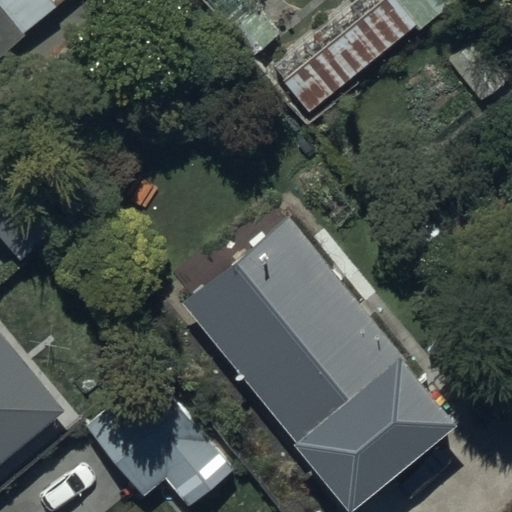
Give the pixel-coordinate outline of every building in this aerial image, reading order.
[(1,0),(0,0),(0,42),(22,24),(1,0)] [(331,79),(336,75),(410,13),(416,19),(438,0),(368,0),(308,51),(331,79)] [(0,162),(0,226),(18,249),(50,222),(0,162)] [(286,201),(181,290),(346,491),(452,404),(286,201)] [(0,445),(59,396),(0,325),(0,445)] [(151,359),(84,413),(142,484),(162,468),(186,497),(233,460),(151,359)]
